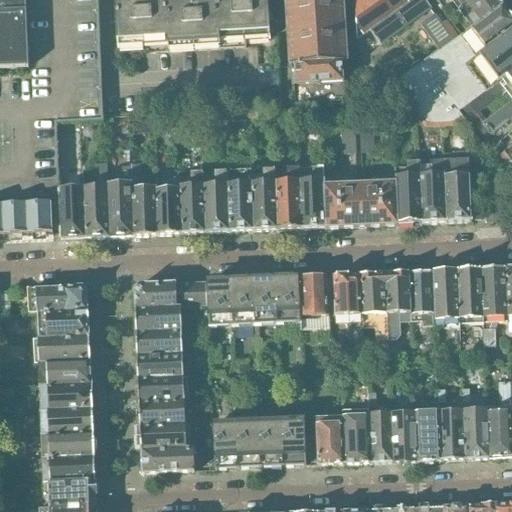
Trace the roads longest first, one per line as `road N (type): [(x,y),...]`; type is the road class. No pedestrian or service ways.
road 1 (residential): [(121,511),(121,501),(511,485)]
road 2 (residential): [(511,246),(114,264)]
